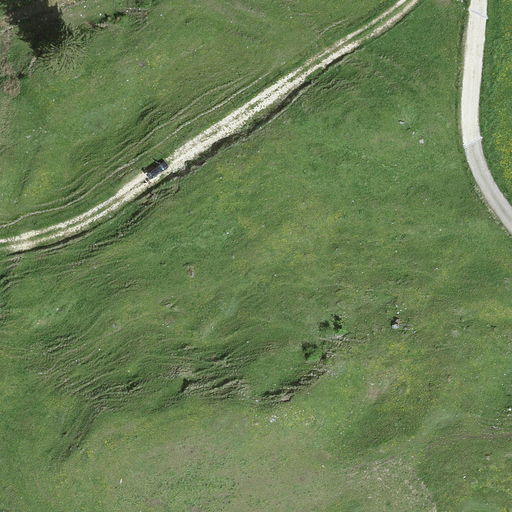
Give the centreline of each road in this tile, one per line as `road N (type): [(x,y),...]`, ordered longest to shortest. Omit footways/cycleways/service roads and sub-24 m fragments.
road 1 (track): [(0,245),(86,220),(410,0)]
road 2 (track): [(511,222),(490,192),(470,135),(477,0)]
